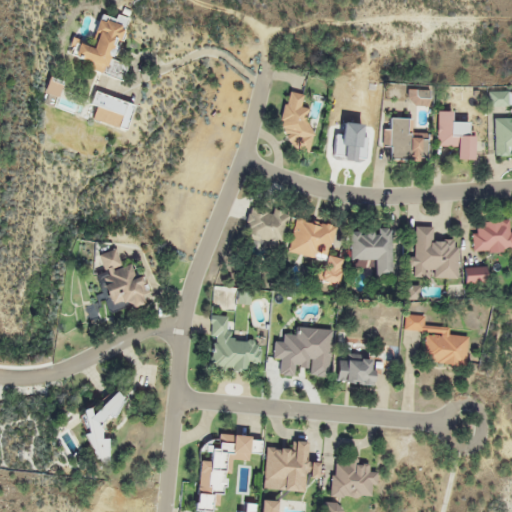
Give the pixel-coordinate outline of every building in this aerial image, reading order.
[(429,89),(407,89),(407,105),(429,105),(429,89)] [(304,149),(315,108),(301,105),(303,95),(290,91),(277,142),(304,149)] [(508,91),(489,91),(489,105),(508,105),(508,91)] [(473,160),(474,132),(467,132),(467,122),(453,121),(453,111),(437,111),(436,148),(456,149),(455,159),(473,160)] [(511,117),(494,117),(494,154),(511,154),(511,117)] [(412,118),(390,118),(390,128),(382,128),(381,147),(390,147),(390,159),(426,159),(427,130),(412,130),(412,118)] [(289,213),(272,208),(271,212),(251,207),(243,238),(281,247),(289,213)] [(336,286),(342,258),(329,256),(335,225),(294,217),(287,252),(321,259),(316,282),(336,286)] [(472,233),(473,252),(511,251),(511,220),(477,221),(477,233),(472,233)] [(457,278),(458,239),(433,239),(433,226),(415,226),(414,257),(407,257),(407,267),(413,267),(413,277),(428,277),(457,278)] [(391,228),(348,229),(349,259),(372,259),(372,277),(392,277),(391,228)] [(464,267),(464,283),(484,283),(484,267),(464,267)] [(406,299),(418,299),(418,286),(406,286),(406,299)] [(466,366),(468,336),(449,334),(449,327),(423,325),(424,315),(404,314),(403,330),(425,332),(423,362),(466,366)] [(249,371),(249,363),(260,364),(261,342),(227,340),(228,316),(211,315),(209,369),(249,371)] [(332,329),(294,327),(294,335),(282,334),(281,342),(272,342),(271,359),(280,359),(278,376),(293,376),(294,367),(310,368),(309,376),(329,378),(332,329)] [(346,359),(338,359),(335,381),(373,385),(376,357),(346,354),(346,359)] [(89,408),(81,411),(88,431),(86,432),(96,462),(111,457),(104,439),(103,439),(97,420),(126,409),(121,396),(89,408)] [(196,511),(212,511),(212,503),(222,504),(224,473),(231,473),(231,460),(249,461),(250,453),(261,454),(262,436),(218,434),(218,441),(202,440),(201,453),(209,453),(209,460),(199,459),(196,511)] [(291,449),(265,448),(262,489),(306,492),(307,477),(318,477),(319,462),(309,461),(310,441),(291,440),(291,449)] [(329,496),(367,498),(368,486),(375,486),(375,471),(368,471),(368,464),(358,463),(358,458),(346,457),(346,464),(331,464),(329,496)] [(276,511),(278,500),(261,499),(260,511),(276,511)] [(341,511),(341,502),(323,502),(323,511),(341,511)]
